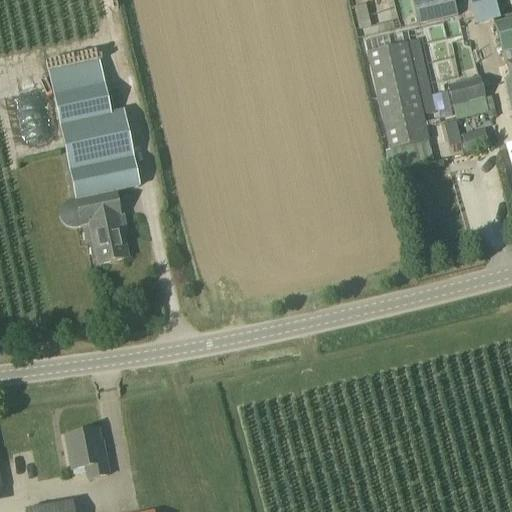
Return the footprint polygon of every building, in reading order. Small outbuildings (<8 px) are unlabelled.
[(457,18),(452,0),(412,0),(418,27),(457,18)] [(468,0),(475,26),(500,20),(494,0),(468,0)] [(507,87),(511,105),(511,19),(494,24),(508,80),(506,81),(507,87)] [(418,42),(367,53),(393,174),(433,165),(428,142),(429,142),(425,123),(423,116),(434,114),(418,42)] [(112,195),(139,189),(134,160),(132,161),(128,137),(129,136),(124,111),(110,113),(105,88),(100,62),(48,73),(54,99),(61,129),(65,150),(70,173),(69,174),(75,200),(76,202),(112,195)] [(480,81),(447,89),(452,108),(453,108),(456,122),(488,114),(488,113),(485,100),(480,81)] [(486,130),(463,134),(467,152),(490,147),(486,130)] [(112,195),(76,202),(81,229),(89,227),(97,265),(128,259),(124,240),(127,239),(122,217),(116,218),(112,195)] [(108,477),(102,445),(99,445),(97,433),(66,439),(72,473),(88,470),(89,480),(108,477)]
